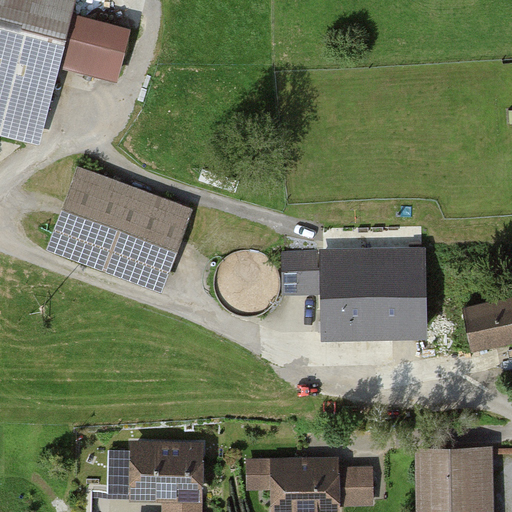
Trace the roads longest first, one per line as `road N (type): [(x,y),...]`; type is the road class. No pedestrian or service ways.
road 1 (track): [(0,245),(266,343)]
road 2 (track): [(0,189),(101,122),(130,79),(150,0)]
road 3 (residential): [(266,343),(511,412)]
